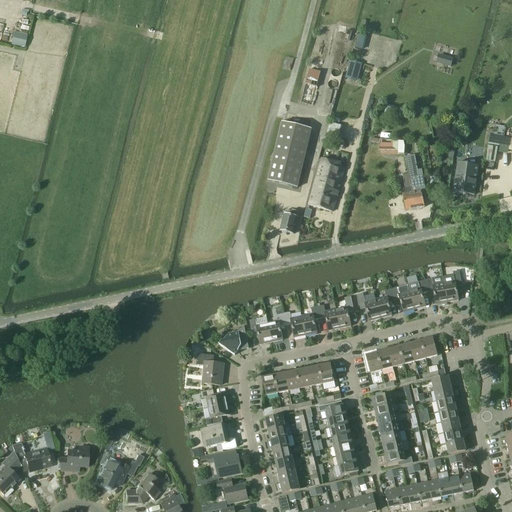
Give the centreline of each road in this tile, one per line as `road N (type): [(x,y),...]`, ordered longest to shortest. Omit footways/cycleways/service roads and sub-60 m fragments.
road 1 (unclassified): [(0,323),(511,217)]
road 2 (track): [(241,272),(239,234),(313,0)]
road 3 (residential): [(268,511),(243,410),(243,370),(344,345)]
road 4 (residential): [(344,345),(444,319),(469,323),(477,336)]
